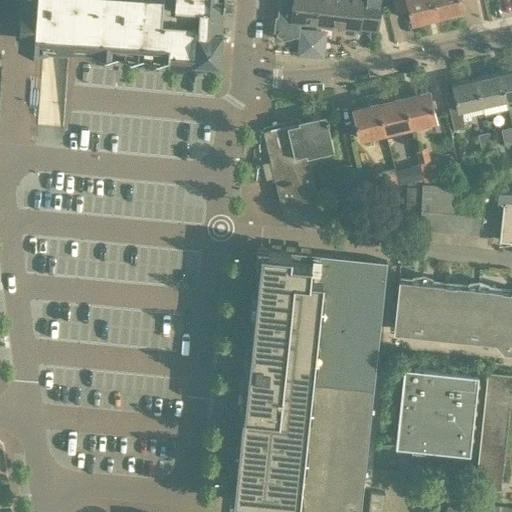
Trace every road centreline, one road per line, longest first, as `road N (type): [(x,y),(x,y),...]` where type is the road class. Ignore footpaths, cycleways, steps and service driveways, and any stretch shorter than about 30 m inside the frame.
road 1 (residential): [(217,229),(185,478),(173,495),(36,483)]
road 2 (residential): [(511,260),(217,229)]
road 3 (residential): [(511,35),(325,79),(243,81)]
road 4 (residential): [(0,170),(27,412)]
road 5 (residential): [(217,229),(227,112),(243,81)]
